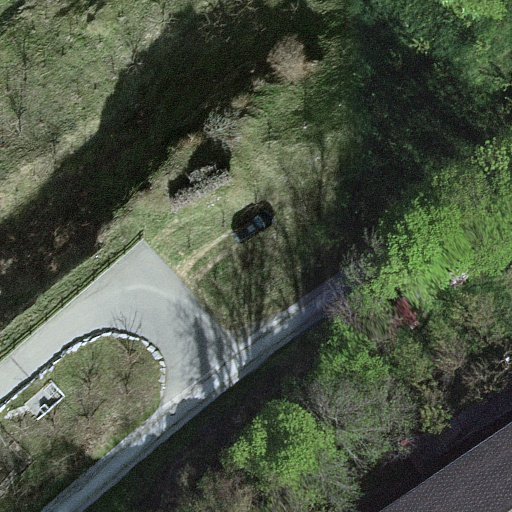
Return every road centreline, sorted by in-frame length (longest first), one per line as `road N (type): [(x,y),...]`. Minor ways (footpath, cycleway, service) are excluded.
road 1 (residential): [(511,175),(216,378),(63,511)]
road 2 (track): [(0,380),(99,308),(124,302),(149,304),(176,320),(216,378)]
